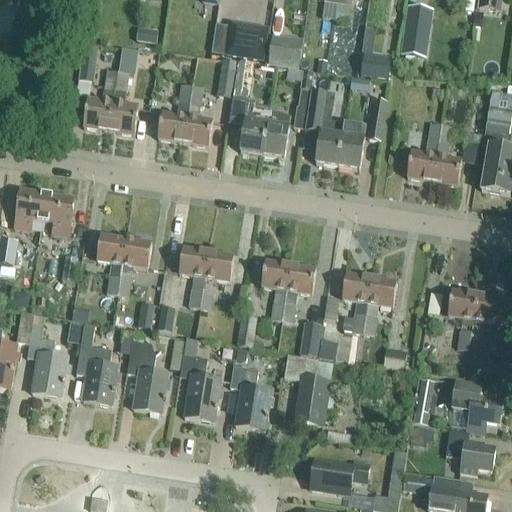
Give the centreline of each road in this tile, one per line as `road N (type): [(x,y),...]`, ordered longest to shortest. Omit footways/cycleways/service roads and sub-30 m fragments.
road 1 (residential): [(511,239),(0,156)]
road 2 (residential): [(6,511),(18,445),(270,484),(266,511)]
